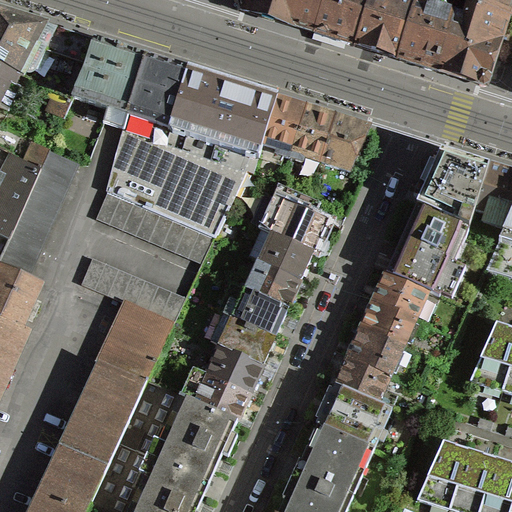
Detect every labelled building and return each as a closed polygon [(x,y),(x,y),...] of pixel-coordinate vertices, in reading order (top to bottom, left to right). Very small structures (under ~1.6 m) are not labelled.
[(241,0),(244,10),(244,11),(271,19),(314,32),(314,31),(323,0),(241,0)] [(314,32),(313,32),(323,35),(356,45),(370,0),(323,0),(314,31),(314,32)] [(370,0),(356,45),(372,50),(398,59),(416,0),(370,0)] [(424,0),(416,0),(398,59),(409,62),(438,71),(455,17),(430,9),(432,2),(424,0)] [(511,6),(511,0),(470,0),(469,5),(477,8),(507,17),(511,6)] [(455,17),(438,71),(449,75),(480,84),(487,81),(507,17),(477,8),(472,22),(455,17)] [(33,22),(0,11),(0,64),(20,75),(55,93),(72,102),(73,99),(94,42),(33,22)] [(109,47),(94,42),(73,99),(128,116),(146,58),(112,47),(109,47)] [(128,116),(170,129),(188,71),(157,61),(146,58),(128,116)] [(20,75),(0,64),(0,102),(9,84),(14,87),(20,75)] [(262,146),(276,99),(233,85),(218,81),(188,71),(170,129),(258,159),(262,146)] [(47,111),(64,119),(72,102),(55,93),(47,111)] [(277,98),(276,99),(262,146),(278,151),(276,155),(290,159),(306,108),(306,107),(284,101),(277,98)] [(321,163),(335,117),(313,110),(306,108),(290,159),(302,163),(304,158),(321,163)] [(246,171),(253,174),(258,159),(170,129),(128,116),(124,131),(107,192),(108,192),(215,238),(226,213),(246,171)] [(357,156),(369,128),(335,117),(321,163),(350,173),(357,156)] [(24,162),(41,171),(49,153),(49,151),(33,144),(24,162)] [(0,149),(0,173),(7,177),(0,190),(0,235),(10,240),(41,171),(24,162),(0,149)] [(474,211),(489,166),(441,151),(426,185),(417,205),(469,228),(474,211)] [(0,261),(0,511),(86,511),(90,505),(118,444),(147,382),(186,299),(186,298),(184,298),(92,259),(81,285),(125,304),(67,428),(77,433),(39,511),(0,511),(0,377),(22,329),(42,285),(28,279),(78,166),(49,153),(41,171),(10,240),(0,261)] [(509,222),(511,215),(511,172),(501,169),(489,166),(474,211),(509,222)] [(271,234),(314,253),(317,245),(327,223),(315,218),(321,204),(278,185),(272,198),(263,195),(250,224),(271,234)] [(201,265),(202,265),(213,242),(214,239),(215,238),(108,192),(96,220),(201,265)] [(469,228),(417,205),(403,236),(387,272),(387,273),(429,291),(440,297),(440,296),(441,296),(456,263),(456,262),(465,240),(466,240),(465,239),(469,228)] [(511,215),(509,222),(487,270),(511,277),(511,215)] [(314,253),(271,234),(258,262),(301,281),(306,270),(314,253)] [(0,261),(10,240),(0,235),(0,261)] [(258,262),(246,290),(288,309),(292,301),(301,281),(258,262)] [(378,293),(374,301),(416,320),(429,291),(387,273),(378,293)] [(224,315),(275,338),(278,331),(288,309),(246,290),(232,284),(219,312),(224,315)] [(370,309),(361,329),(403,348),(416,320),(374,301),(370,309)] [(266,358),(275,338),(224,315),(211,343),(220,347),(263,366),(266,358)] [(503,393),(511,363),(511,328),(511,329),(496,324),(470,383),(503,393)] [(403,348),(361,329),(351,351),(349,358),(390,376),(403,348)] [(220,347),(208,375),(250,395),(253,388),(263,366),(220,347)] [(390,376),(349,358),(345,366),(336,386),(392,411),(398,396),(384,390),(390,376)] [(511,363),(503,393),(511,395),(511,363)] [(208,375),(195,404),(237,423),(241,416),(250,395),(208,375)] [(147,382),(118,444),(209,485),(217,467),(237,423),(195,404),(147,382)] [(336,386),(326,408),(318,426),(374,451),(392,411),(336,386)] [(346,511),(374,451),(318,426),(302,462),(299,461),(290,481),(289,483),(283,498),(285,499),(279,511),(346,511)] [(450,511),(469,450),(459,447),(444,442),(417,501),(450,511)] [(105,511),(197,511),(209,485),(118,444),(90,505),(105,511)] [(452,511),(480,511),(497,459),(487,456),(469,450),(450,511),(452,511)] [(511,463),(497,459),(480,511),(509,511),(511,507),(511,463)]
